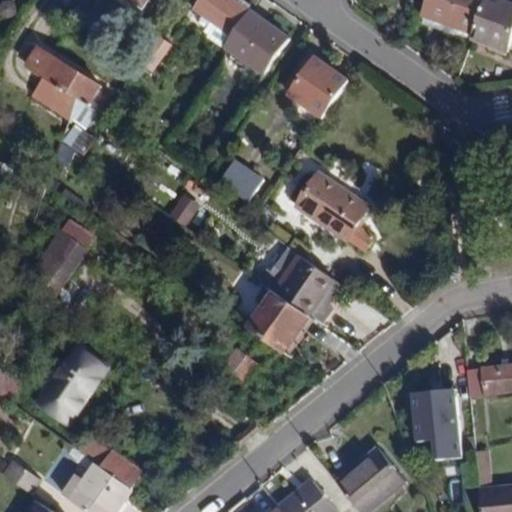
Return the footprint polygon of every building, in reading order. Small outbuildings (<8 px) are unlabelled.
[(232,36),(250,10),(235,0),(205,0),(198,11),(212,22),(232,36)] [(488,0),(431,0),(425,17),(475,36),(488,0)] [(474,40),(509,54),(511,45),(511,5),(497,0),(488,0),(475,36),(474,40)] [(227,48),(266,75),(291,39),(253,13),(227,48)] [(223,48),(232,36),(212,22),(205,32),(209,35),(208,37),(223,48)] [(141,64),(153,72),(173,44),(161,36),(141,64)] [(292,96),(325,118),(351,80),(318,57),(292,96)] [(101,94),(103,90),(58,59),(48,75),(78,96),(105,115),(114,103),(101,94)] [(35,96),(70,119),(78,96),(48,75),(35,96)] [(71,125),(63,143),(84,153),(93,134),(71,125)] [(68,166),(77,152),(63,143),(54,157),(68,166)] [(222,183),(252,203),(266,182),(236,162),(222,183)] [(365,252),(369,247),(326,219),(334,206),(361,223),(372,208),(321,174),(298,207),(365,252)] [(48,185),(27,175),(21,187),(44,198),(48,185)] [(171,213),(190,223),(201,202),(182,192),(171,213)] [(369,247),(376,237),(360,226),(361,223),(334,206),(326,219),(369,247)] [(76,264),(87,249),(64,234),(54,248),(76,264)] [(30,281),(53,297),(76,264),(54,248),(30,281)] [(278,294),(311,317),(336,280),(303,259),(278,294)] [(286,353),(311,317),(278,294),(265,285),(255,300),(266,308),(251,328),(286,353)] [(64,373),(89,392),(106,368),(81,350),(64,373)] [(229,366),(248,380),(259,365),(239,351),(229,366)] [(471,399),(511,393),(511,364),(469,372),(471,399)] [(44,402),(69,420),(89,392),(64,373),(44,402)] [(438,461),(464,458),(457,390),(414,395),(418,443),(437,442),(438,461)] [(134,489),(146,471),(109,447),(98,463),(134,489)] [(401,474),(388,485),(375,468),(388,458),(379,448),(337,482),(361,511),(372,511),(408,483),(401,474)] [(474,451),(479,480),(493,478),(489,449),(474,451)] [(388,485),(401,474),(388,458),(375,468),(388,485)] [(88,511),(117,511),(134,489),(98,463),(73,500),(88,511)] [(37,498),(46,484),(21,466),(11,480),(37,498)] [(283,511),(339,511),(313,480),(280,508),(281,508),(283,511)] [(511,511),(511,486),(480,489),(482,511),(511,511)] [(57,511),(42,501),(35,511),(57,511)]
